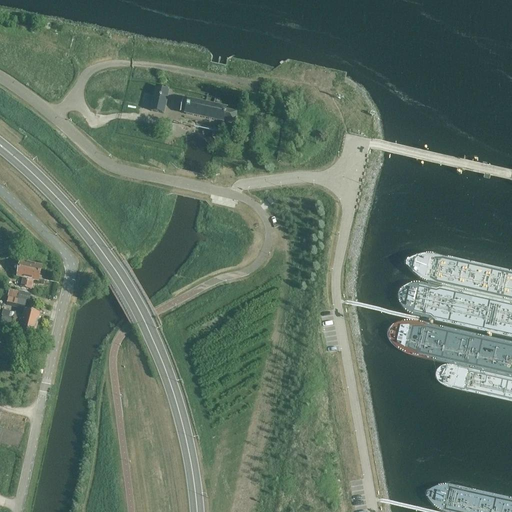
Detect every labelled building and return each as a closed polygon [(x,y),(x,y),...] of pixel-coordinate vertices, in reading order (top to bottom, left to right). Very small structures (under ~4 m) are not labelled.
[(164,114),(169,91),(156,88),(151,111),(164,114)] [(225,123),(227,111),(228,109),(188,100),(188,102),(185,115),(185,116),(224,125),(225,123)] [(235,125),(238,113),(227,111),(225,123),(235,125)] [(0,252),(15,255),(16,249),(0,247),(0,246),(0,252)] [(32,289),(34,280),(38,281),(42,267),(20,262),(17,277),(23,278),(21,287),(32,289)] [(40,314),(24,311),(17,309),(16,314),(4,311),(3,316),(37,324),(40,314)] [(35,335),(37,325),(37,324),(3,316),(2,322),(20,326),(19,331),(35,335)]
